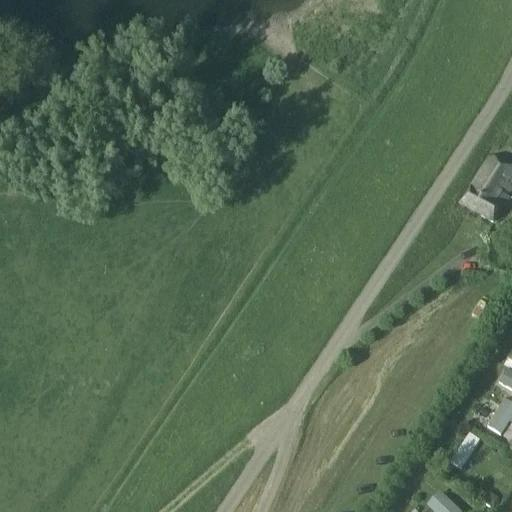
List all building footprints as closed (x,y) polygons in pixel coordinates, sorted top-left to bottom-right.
[(502,165),(490,158),(462,205),(492,224),(511,189),(511,160),(507,158),(502,165)] [(511,405),(495,434),(511,444),(511,405)] [(466,472),(482,439),(468,433),(453,465),(466,472)] [(464,511),(443,492),(430,507),(435,511),(464,511)] [(499,502),(489,496),(483,505),(493,511),(499,502)]
